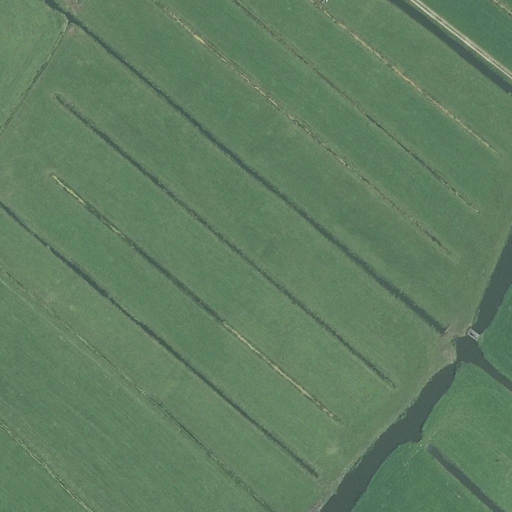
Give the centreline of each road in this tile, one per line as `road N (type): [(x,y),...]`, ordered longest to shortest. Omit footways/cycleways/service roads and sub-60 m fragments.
road 1 (track): [(455,322),(463,274),(511,153)]
road 2 (track): [(414,0),(511,78)]
